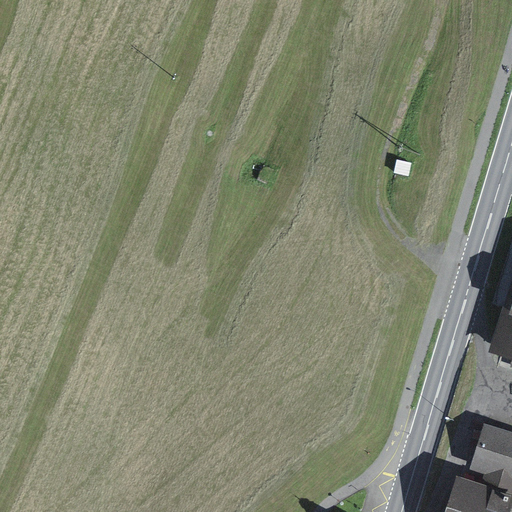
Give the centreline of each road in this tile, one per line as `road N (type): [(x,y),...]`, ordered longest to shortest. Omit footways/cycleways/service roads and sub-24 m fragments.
road 1 (secondary): [(401,511),(511,146)]
road 2 (track): [(473,276),(396,231),(381,183),(430,35)]
